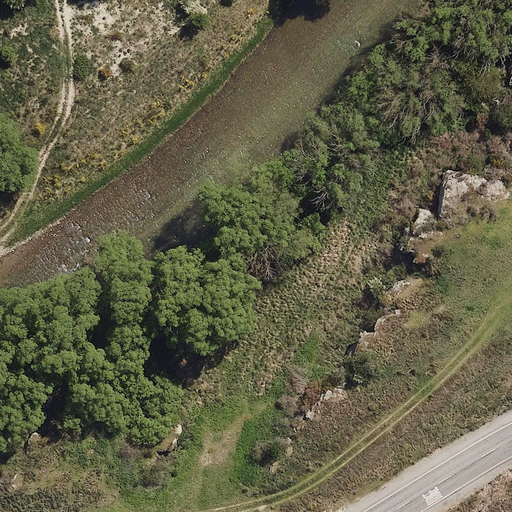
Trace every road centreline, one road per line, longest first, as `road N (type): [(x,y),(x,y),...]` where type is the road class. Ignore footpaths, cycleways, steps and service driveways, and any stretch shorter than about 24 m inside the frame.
road 1 (track): [(57,0),(71,47),(67,109),(39,170),(0,218)]
road 2 (tertiary): [(393,511),(511,440)]
